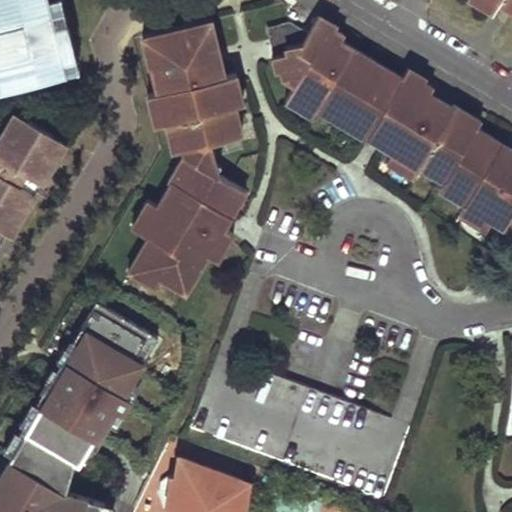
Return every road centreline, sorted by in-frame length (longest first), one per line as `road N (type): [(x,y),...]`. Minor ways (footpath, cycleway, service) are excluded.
road 1 (residential): [(418,309),(391,224),(359,216),(331,233),(325,260),(342,286)]
road 2 (residential): [(350,0),(511,94)]
